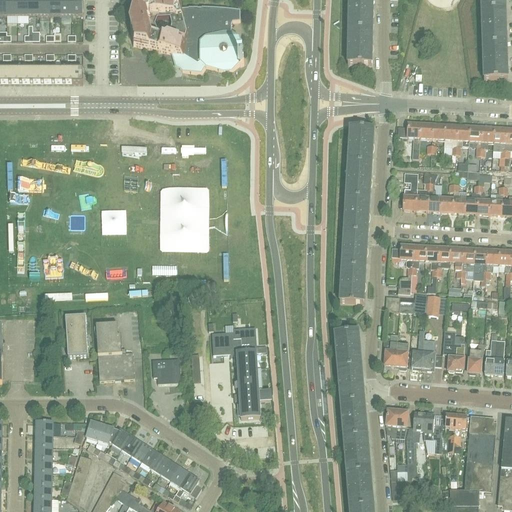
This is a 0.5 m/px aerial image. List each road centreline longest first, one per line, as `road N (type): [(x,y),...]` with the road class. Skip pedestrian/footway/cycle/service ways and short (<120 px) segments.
road 1 (secondary): [(269,180),(305,511)]
road 2 (secondary): [(327,511),(308,364),(310,188)]
road 3 (residential): [(203,511),(226,470),(133,410),(103,402),(12,404)]
road 4 (tertiary): [(270,91),(105,104)]
road 5 (tertiary): [(105,104),(269,119)]
road 6 (residential): [(372,390),(379,230)]
road 7 (residential): [(372,390),(511,403)]
road 8 (residential): [(379,230),(511,237)]
road 9 (residential): [(511,111),(384,103)]
road 10 (residential): [(379,230),(384,103)]
road 11 (residential): [(383,511),(372,390)]
